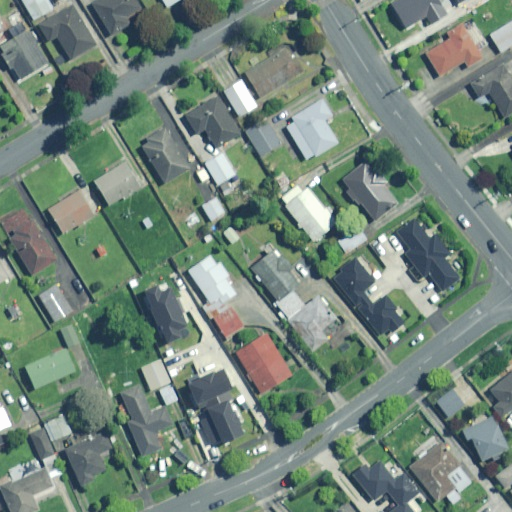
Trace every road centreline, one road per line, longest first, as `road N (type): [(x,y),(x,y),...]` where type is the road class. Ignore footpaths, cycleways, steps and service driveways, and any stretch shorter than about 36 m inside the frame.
road 1 (residential): [(178,511),(301,451),(511,295)]
road 2 (residential): [(511,258),(406,127),(324,0)]
road 3 (residential): [(270,0),(0,165)]
